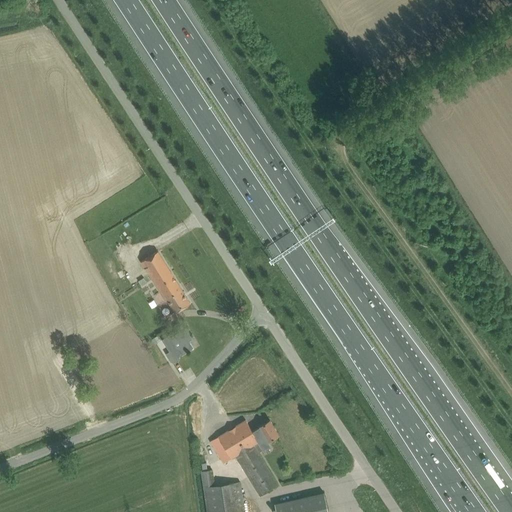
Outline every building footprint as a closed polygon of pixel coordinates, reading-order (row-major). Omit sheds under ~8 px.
[(190,303),(158,251),(141,261),(166,301),(168,300),(176,312),(190,303)] [(141,286),(147,282),(144,277),(138,281),(141,286)] [(178,357),(181,355),(193,347),(189,340),(192,338),(186,328),(171,337),(170,335),(162,339),(170,351),(166,354),(171,361),(174,362),(176,361),(178,359),(178,357)] [(152,338),(155,344),(161,340),(158,335),(152,338)] [(278,485),(258,452),(271,445),(269,441),(279,434),(270,420),(252,431),(246,420),(211,441),(224,463),(236,456),(260,496),(278,485)] [(212,470),(202,471),(207,511),(244,511),(240,482),(215,485),(212,470)] [(276,511),(328,511),(324,492),(275,504),(276,511)]
